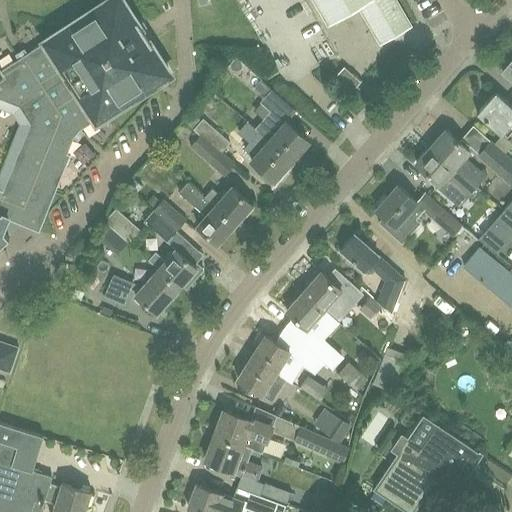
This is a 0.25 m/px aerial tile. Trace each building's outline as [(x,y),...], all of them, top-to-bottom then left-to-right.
[(168,68),(124,0),(119,0),(105,9),(101,3),(45,40),(46,42),(25,55),(53,96),(77,132),(81,129),(96,119),(98,122),(155,86),(151,79),(168,68)] [(315,0),(328,21),(358,4),(380,43),(410,26),(395,0),(315,0)] [(0,97),(20,106),(26,115),(53,96),(25,55),(4,69),(0,63),(0,97)] [(511,60),(503,71),(511,78),(511,60)] [(352,91),(362,80),(345,65),(335,77),(352,91)] [(273,111),(256,129),(259,132),(266,138),(292,161),(293,159),(295,161),(298,161),(304,153),(304,151),(302,149),(309,141),(287,122),(296,111),(271,89),(261,101),(273,111)] [(511,106),(495,92),(476,113),(502,136),(511,124),(511,106)] [(39,232),(71,154),(67,153),(74,136),(77,132),(53,96),(26,115),(31,123),(3,190),(17,196),(8,219),(39,232)] [(200,135),(234,164),(235,164),(222,152),(230,142),(203,118),(201,120),(193,129),(200,134),(200,135)] [(282,180),(288,174),(288,169),(286,167),(292,161),(266,138),(259,132),(256,129),(248,121),(239,131),(251,141),(248,144),(259,153),(251,161),(274,180),(276,178),(278,180),(282,180)] [(459,141),(445,129),(431,146),(476,185),(486,173),(481,169),(479,171),(462,156),(468,149),(466,147),(469,144),(461,138),(459,141)] [(225,176),(234,164),(200,135),(190,145),(225,176)] [(511,186),(511,161),(490,141),(478,154),(511,186)] [(476,185),(431,146),(415,164),(429,175),(426,178),(434,185),(436,182),(439,184),(446,176),(463,190),(461,193),(466,197),(476,185)] [(176,160),(171,150),(164,153),(169,164),(176,160)] [(142,187),(132,179),(129,183),(127,185),(136,194),(142,187)] [(218,244),(236,223),(205,197),(205,196),(189,181),(180,191),(207,215),(198,225),(218,244)] [(254,204),(233,185),(223,196),(213,187),(205,196),(205,197),(236,223),(254,204)] [(416,202),(397,185),(375,210),(394,227),(406,213),(413,220),(423,209),(453,236),(455,234),(458,236),(465,229),(462,226),(463,225),(426,192),(416,202)] [(0,247),(10,239),(0,228),(8,219),(17,196),(3,190),(0,188),(0,247)] [(153,194),(147,201),(152,205),(158,199),(153,194)] [(177,230),(187,219),(164,198),(154,210),(177,230)] [(497,255),(511,237),(511,201),(479,239),(497,255)] [(131,244),(143,231),(116,208),(104,220),(108,224),(110,225),(118,232),(131,244)] [(167,241),(177,230),(154,210),(144,221),(167,241)] [(110,225),(108,224),(98,234),(107,243),(118,232),(110,225)] [(359,287),(381,306),(382,305),(389,311),(401,278),(385,263),(394,253),(385,245),(377,255),(353,234),(339,250),(352,260),(349,263),(359,273),(362,270),(363,271),(363,270),(367,274),(372,273),(375,271),(386,280),(379,302),(360,286),(359,287)] [(511,275),(479,247),(463,265),(511,306),(511,275)] [(188,260),(176,249),(166,260),(156,251),(148,260),(158,269),(158,268),(180,287),(186,281),(190,285),(203,269),(190,257),(188,260)] [(180,287),(158,268),(158,269),(142,286),(114,274),(104,297),(126,307),(136,295),(157,313),(180,287)] [(338,320),(346,310),(333,299),(341,289),(321,271),(304,290),(337,320),(337,319),(338,320)] [(370,319),(381,306),(359,287),(349,299),(370,319)] [(337,320),(304,290),(286,310),(306,328),(317,316),(329,328),(337,320)] [(275,372),(289,350),(265,334),(251,356),(275,372)] [(304,355),(315,376),(346,359),(335,338),(304,355)] [(0,355),(0,364),(16,371),(26,349),(6,341),(0,355)] [(393,392),(408,356),(387,348),(372,384),(393,392)] [(272,400),(286,378),(275,372),(251,356),(237,378),(261,394),(272,400)] [(214,435),(242,446),(252,450),(252,449),(263,453),(268,439),(267,439),(272,425),(252,417),(251,419),(224,409),(214,435)] [(335,413),(324,431),(340,442),(352,424),(335,413)] [(480,453),(437,424),(421,448),(401,435),(392,448),(399,453),(375,488),(410,511),(433,477),(454,491),(480,453)] [(326,454),(333,440),(299,426),(293,440),(326,454)] [(248,462),(252,450),(242,446),(214,435),(205,460),(232,470),(231,472),(251,480),(257,482),(262,468),(257,465),(248,462)] [(299,463),(284,457),(283,461),(297,467),(299,463)] [(0,459),(0,511),(40,511),(45,499),(56,502),(52,511),(85,511),(92,490),(63,481),(61,487),(49,483),(52,476),(33,470),(0,459)] [(287,505),(292,492),(264,481),(259,494),(287,505)] [(239,511),(243,502),(222,495),(222,493),(196,484),(187,506),(202,511),(232,511),(233,510),(239,511)] [(313,500),(309,511),(311,511),(326,511),(329,506),(313,500)]
